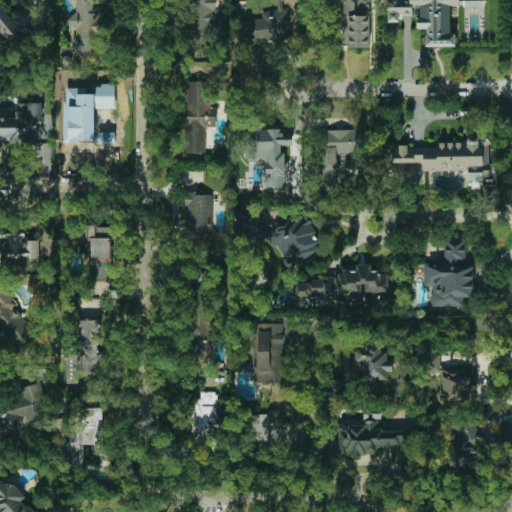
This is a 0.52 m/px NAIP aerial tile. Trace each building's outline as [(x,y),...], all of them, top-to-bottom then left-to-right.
[(73,0),(73,55),(97,55),(97,0),(84,0),(73,0)] [(185,0),(185,35),(193,35),(193,44),(214,44),(214,0),(185,0)] [(240,21),(243,44),(291,38),(286,0),(276,0),(278,10),(262,12),(263,18),(240,21)] [(369,47),(369,0),(342,0),(342,47),(369,47)] [(425,47),(456,46),(455,34),(450,34),(450,6),(460,6),(459,0),(386,0),(387,22),(400,22),(400,16),(413,16),(413,6),(418,6),(418,29),(425,29),(425,47)] [(8,16),(6,7),(0,8),(0,38),(3,37),(4,41),(39,34),(33,10),(8,16)] [(185,153),(205,153),(205,128),(216,128),(216,108),(210,108),(209,81),(184,81),(185,153)] [(0,142),(37,143),(37,124),(42,124),(42,103),(15,103),(15,117),(0,117),(0,142)] [(265,157),(266,187),(286,186),(284,145),(293,145),(293,134),(281,134),(281,128),(248,129),(249,158),(265,157)] [(322,129),(322,192),(336,192),(336,155),(350,155),(350,169),(360,170),(361,130),(322,129)] [(423,171),(468,171),(468,181),(489,181),(489,161),(488,161),(488,137),(468,137),(467,145),(392,145),(392,174),(414,174),(414,183),(423,183),(423,171)] [(213,194),(185,193),(185,244),(213,244),(213,194)] [(307,215),(269,234),(261,218),(246,225),(255,243),(271,234),(288,267),(324,249),(307,215)] [(39,260),(39,241),(25,241),(25,227),(0,226),(0,238),(7,239),(7,260),(39,260)] [(114,280),(113,238),(90,239),(91,281),(114,280)] [(470,297),(471,240),(444,239),(444,262),(424,261),(424,286),(431,286),(431,306),(463,307),(463,297),(470,297)] [(388,292),(388,272),(371,272),(371,265),(340,265),(340,279),(296,280),(296,298),(315,298),(315,305),(334,305),(334,300),(362,300),(362,292),(388,292)] [(0,328),(18,352),(34,340),(34,331),(17,309),(17,304),(5,288),(0,287),(0,328)] [(207,298),(187,299),(191,362),(210,360),(207,298)] [(67,383),(80,383),(80,373),(97,373),(97,365),(105,365),(105,355),(98,355),(98,333),(100,333),(100,319),(79,320),(80,354),(66,354),(67,383)] [(282,323),(254,323),(254,384),(282,384),(282,323)] [(357,384),(368,384),(368,391),(379,390),(378,380),(391,380),(390,359),(387,359),(386,346),(355,348),(357,384)] [(440,369),(440,354),(424,355),(425,373),(440,372),(442,405),(471,403),(469,367),(440,369)] [(217,392),(200,392),(201,399),(191,399),(193,445),(210,444),(209,427),(218,426),(217,392)] [(104,408),(68,410),(70,463),(83,463),(83,445),(94,444),(95,465),(106,465),(104,408)] [(291,423),(269,423),(269,415),(258,414),(257,446),(290,447),(291,423)] [(410,451),(409,432),(383,433),(383,421),(337,422),(338,452),(410,451)] [(474,423),(448,423),(449,468),(456,468),(457,475),(480,475),(480,447),(475,447),(474,423)] [(38,511),(38,507),(21,508),(21,484),(3,484),(3,474),(0,474),(0,511),(38,511)]
